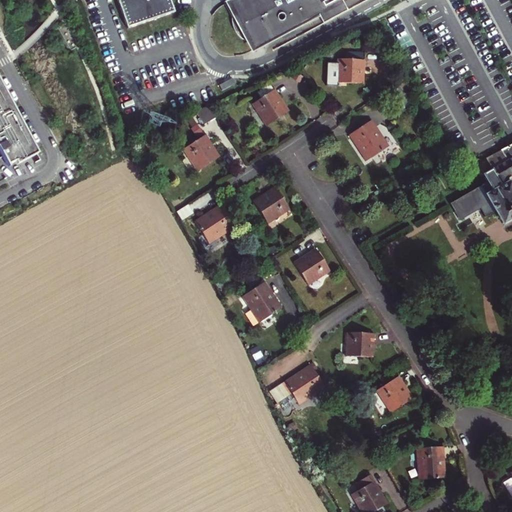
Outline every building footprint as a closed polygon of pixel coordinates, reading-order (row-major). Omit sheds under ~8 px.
[(119,0),(129,29),(177,12),(172,0),(119,0)] [(235,0),(228,5),(252,53),(320,17),(324,25),(350,12),(343,0),(339,0),(317,11),(314,5),(324,0),(235,0)] [(345,59),(337,59),(336,85),(363,86),(363,78),(364,60),(365,53),(345,52),(345,59)] [(36,151),(0,84),(0,150),(2,155),(0,155),(0,166),(14,160),(15,163),(36,151)] [(289,111),(275,90),(253,105),(267,126),(280,117),(289,111)] [(207,107),(196,115),(204,127),(216,120),(207,107)] [(196,115),(189,119),(199,137),(205,133),(196,115)] [(361,129),(349,137),(366,163),(389,148),(372,122),(361,129)] [(214,149),(205,135),(182,151),(196,172),(219,157),(214,149)] [(511,145),(500,153),(506,164),(484,177),(487,183),(493,194),(485,198),(487,201),(485,202),(480,205),(487,217),(492,214),(494,213),(502,227),(511,221),(511,189),(506,179),(511,176),(511,145)] [(288,210),(273,188),(267,192),(253,202),(268,224),(288,210)] [(190,206),(181,211),(185,218),(194,213),(190,206)] [(235,228),(220,206),(211,211),(194,223),(209,246),(235,228)] [(322,259),(315,249),(294,264),(309,286),(330,271),(322,259)] [(265,284),(243,299),(251,311),(245,315),(254,328),(260,324),(282,309),(277,302),(265,284)] [(373,348),(374,335),(348,334),(348,358),(373,358),(373,348)] [(292,395),(274,406),(279,417),(325,388),(310,366),(301,372),(284,383),(292,395)] [(377,393),(390,413),(412,398),(406,388),(399,378),(377,393)] [(274,406),(292,395),(284,383),(269,393),(272,402),(274,406)] [(445,464),(443,449),(417,451),(420,481),(446,478),(445,464)] [(383,498),(375,485),(353,497),(361,511),(377,511),(387,506),(383,498)]
